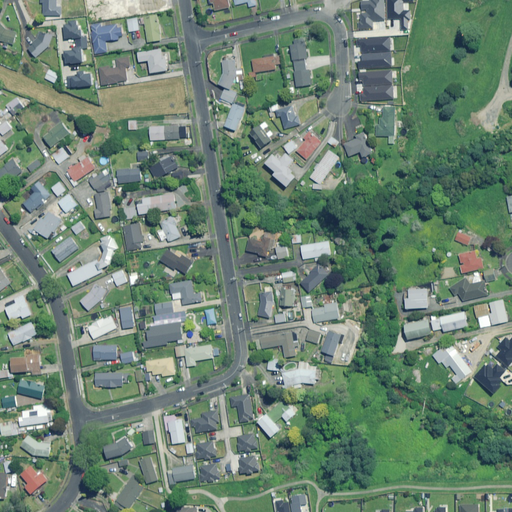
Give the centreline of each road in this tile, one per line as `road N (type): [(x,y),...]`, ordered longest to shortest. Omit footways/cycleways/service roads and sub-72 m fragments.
road 1 (residential): [(78,423),(214,384),(239,362),(191,42)]
road 2 (residential): [(191,42),(323,15),(340,34),(337,102)]
road 3 (residential): [(78,423),(57,306),(0,216)]
